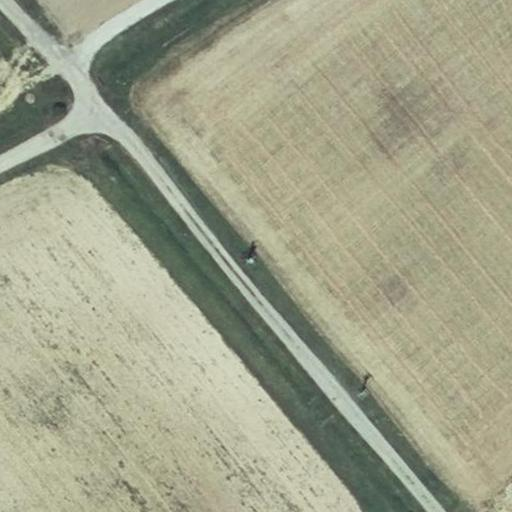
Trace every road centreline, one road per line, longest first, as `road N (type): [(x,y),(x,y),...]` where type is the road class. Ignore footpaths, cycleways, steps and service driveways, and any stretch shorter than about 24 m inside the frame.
road 1 (track): [(0,162),(102,113),(441,511)]
road 2 (track): [(102,113),(6,0)]
